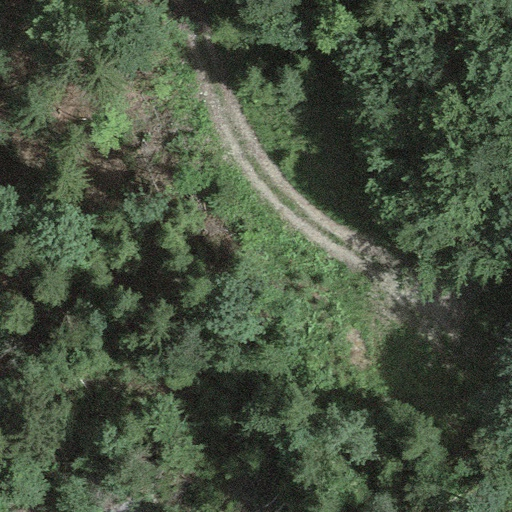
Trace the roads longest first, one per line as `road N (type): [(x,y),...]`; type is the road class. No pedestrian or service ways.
road 1 (track): [(511,245),(415,275),(382,266),(307,215),(269,181),(241,134),(195,0)]
road 2 (track): [(382,266),(353,156),(329,0)]
